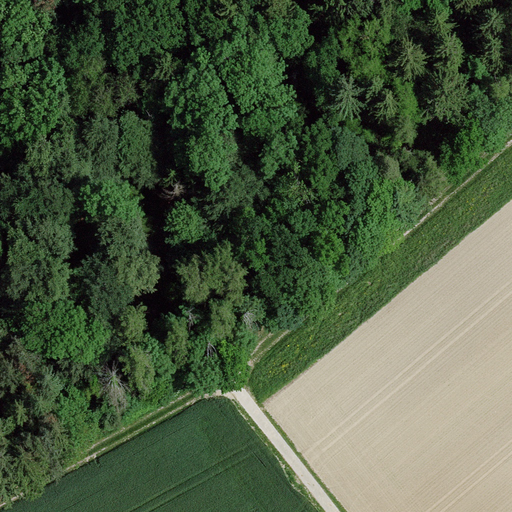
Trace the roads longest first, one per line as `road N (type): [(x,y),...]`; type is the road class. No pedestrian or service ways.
road 1 (track): [(0,506),(226,381),(511,140)]
road 2 (track): [(328,511),(226,381)]
